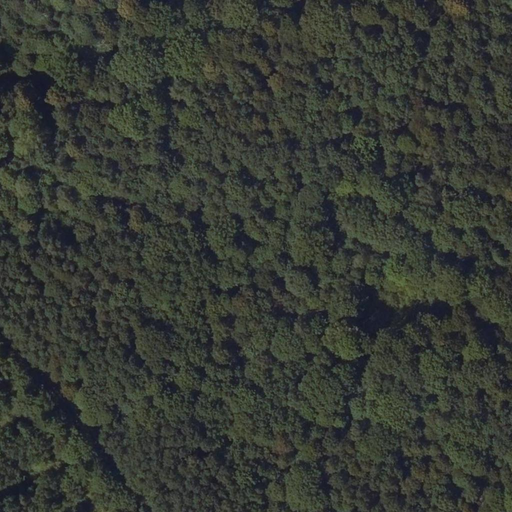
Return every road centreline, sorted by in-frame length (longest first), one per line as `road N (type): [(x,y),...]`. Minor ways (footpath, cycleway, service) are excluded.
road 1 (track): [(320,0),(0,76)]
road 2 (track): [(0,333),(149,511)]
road 3 (track): [(112,511),(0,384)]
